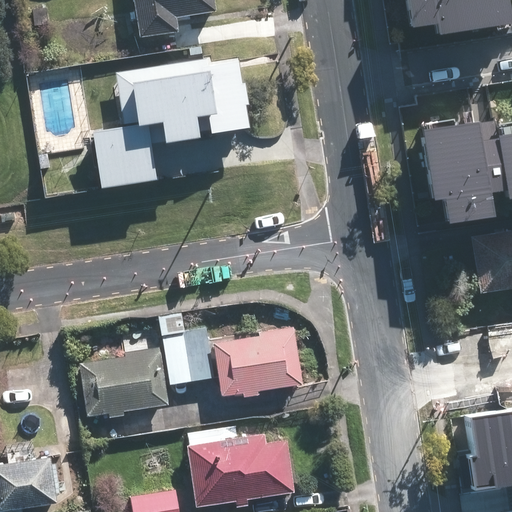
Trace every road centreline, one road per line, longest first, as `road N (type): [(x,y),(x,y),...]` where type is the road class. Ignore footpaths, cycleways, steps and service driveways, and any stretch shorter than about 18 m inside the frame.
road 1 (residential): [(364,236),(0,291)]
road 2 (residential): [(407,511),(364,236)]
road 3 (residential): [(364,236),(327,0)]
